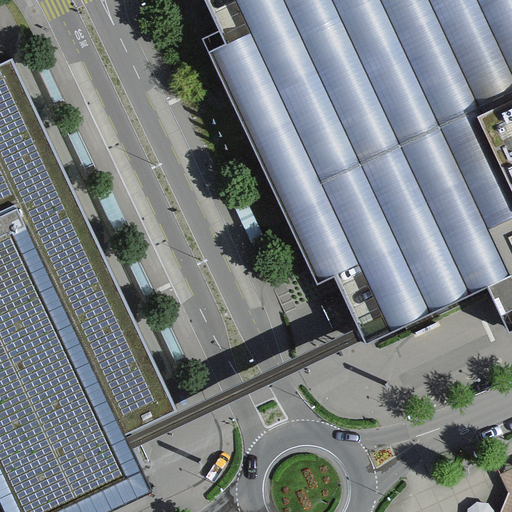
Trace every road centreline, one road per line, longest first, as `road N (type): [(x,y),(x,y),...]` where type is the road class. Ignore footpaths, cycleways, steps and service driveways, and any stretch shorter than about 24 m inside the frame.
road 1 (unclassified): [(56,0),(264,452)]
road 2 (unclassified): [(309,432),(258,348),(141,99)]
